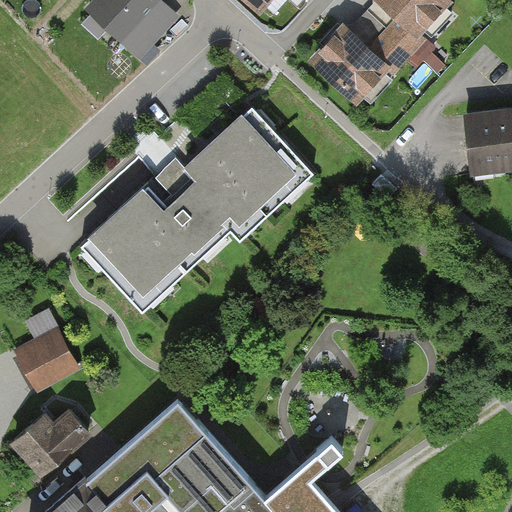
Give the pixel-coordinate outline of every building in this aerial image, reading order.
[(174,18),(153,0),(99,0),(90,11),(141,55),(174,18)] [(246,0),(262,14),(274,0),(246,0)] [(375,0),(418,39),(454,0),(375,0)] [(346,18),(308,59),(359,105),(396,64),(346,18)] [(309,179),(249,116),(186,174),(199,188),(166,218),(144,195),(86,249),(144,311),(231,231),(241,242),(309,179)] [(511,117),(470,123),(476,175),(511,170),(511,117)] [(69,333),(19,357),(36,392),(86,367),(69,333)] [(70,390),(17,442),(49,474),(102,422),(70,390)] [(266,495),(179,395),(44,511),(339,511),(310,479),(343,450),(332,437),(266,495)]
